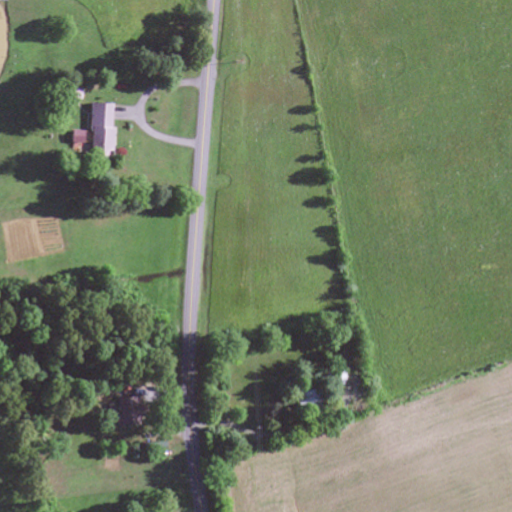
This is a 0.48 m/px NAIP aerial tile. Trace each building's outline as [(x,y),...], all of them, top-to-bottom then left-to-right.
[(64,99),(78,99),(78,84),(64,84),(64,99)] [(109,104),(87,104),(87,158),(109,158),(109,104)] [(333,383),(343,382),(341,365),(331,366),(333,383)] [(293,393),(296,414),(321,410),(318,389),(293,393)] [(117,427),(139,425),(136,398),(114,400),(117,427)]
